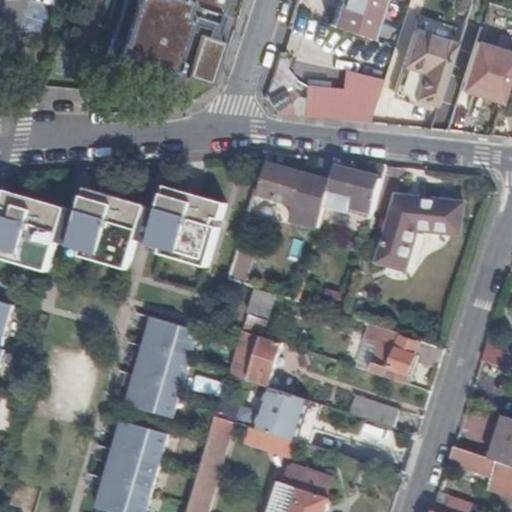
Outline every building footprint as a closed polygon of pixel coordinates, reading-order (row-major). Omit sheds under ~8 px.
[(114,0),(104,33),(113,36),(107,54),(171,75),(195,7),(219,16),(225,0),(114,0)] [(378,20),(381,12),(385,0),(340,0),(332,25),(330,24),(330,26),(373,41),(374,39),(372,38),(378,20)] [(387,15),(381,12),(378,20),(385,23),(387,15)] [(393,97),(435,109),(456,45),(415,32),(393,97)] [(511,48),(474,37),(458,88),(501,102),(511,67),(511,48)] [(282,94),(289,104),(298,99),(291,88),(297,83),(288,70),(290,62),(279,58),(266,101),(268,103),(282,94)] [(339,123),(370,126),(384,83),(344,73),(342,92),(339,123)] [(302,119),(322,121),(325,90),(306,88),(302,119)] [(322,121),(339,123),(342,92),(325,90),(322,121)] [(268,103),(275,113),(289,104),(282,94),(268,103)] [(341,164),(322,162),(317,180),(271,168),(262,199),(297,209),(307,211),(303,226),(321,232),(330,204),(339,172),(341,164)] [(262,199),(271,168),(266,167),(257,197),(262,199)] [(373,217),(383,182),(339,172),(330,204),(373,217)] [(229,208),(169,191),(162,214),(153,249),(166,252),(164,258),(196,267),(197,261),(213,266),(229,208)] [(150,211),(89,194),(83,217),(73,252),(86,255),(84,261),(116,270),(118,264),(133,269),(140,245),(150,211)] [(70,214),(9,197),(0,229),(0,252),(7,255),(5,263),(36,273),(38,267),(53,272),(60,248),(70,214)] [(464,206),(400,200),(380,264),(407,272),(419,232),(462,236),(464,206)] [(293,224),(303,226),(307,211),(297,209),(293,224)] [(150,211),(140,245),(153,249),(162,214),(150,211)] [(83,217),(70,214),(60,248),(73,252),(83,217)] [(241,245),(230,276),(247,282),(258,251),(241,245)] [(166,252),(153,249),(151,254),(164,258),(166,252)] [(86,255),(73,252),(71,257),(84,261),(86,255)] [(197,261),(196,267),(211,271),(213,266),(197,261)] [(118,264),(116,270),(132,274),(133,269),(118,264)] [(38,267),(36,273),(51,277),(53,272),(38,267)] [(270,321),(277,297),(257,290),(249,314),(270,321)] [(0,373),(8,350),(5,348),(18,305),(0,300),(0,373)] [(202,333),(155,319),(130,407),(176,420),(202,333)] [(416,363),(439,371),(445,351),(387,333),(373,375),(408,387),(416,363)] [(271,389),(272,389),(285,346),(253,337),(246,358),(258,362),(251,382),(271,389)] [(511,354),(489,347),(484,364),(511,373),(511,354)] [(271,389),(258,432),(298,445),(312,402),(272,389),(271,389)] [(354,416),(396,430),(402,413),(359,399),(354,416)] [(226,400),(222,410),(250,421),(254,411),(226,400)] [(509,420),(503,418),(490,461),(496,462),(509,420)] [(219,419),(191,511),(210,511),(238,425),(219,419)] [(511,420),(509,420),(496,462),(511,467),(511,420)] [(148,511),(171,436),(125,422),(99,510),(105,511),(148,511)] [(293,462),(299,445),(298,445),(258,432),(252,431),(246,446),(293,462)] [(490,461),(456,449),(450,466),(494,480),(490,492),(511,498),(511,467),(496,462),(490,461)] [(281,485),(272,511),(329,511),(333,502),(329,501),(335,482),(295,469),(289,488),(281,485)] [(472,511),(475,506),(441,495),(435,511),(472,511)]
